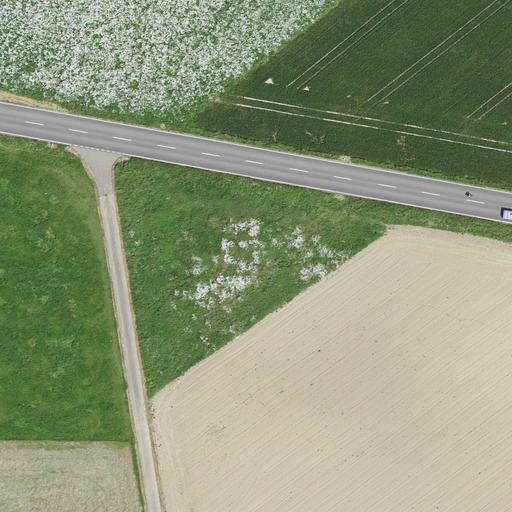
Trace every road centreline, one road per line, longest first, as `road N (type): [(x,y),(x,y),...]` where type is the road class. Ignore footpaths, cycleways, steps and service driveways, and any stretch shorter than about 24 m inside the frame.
road 1 (secondary): [(0,116),(511,206)]
road 2 (track): [(153,511),(96,134)]
